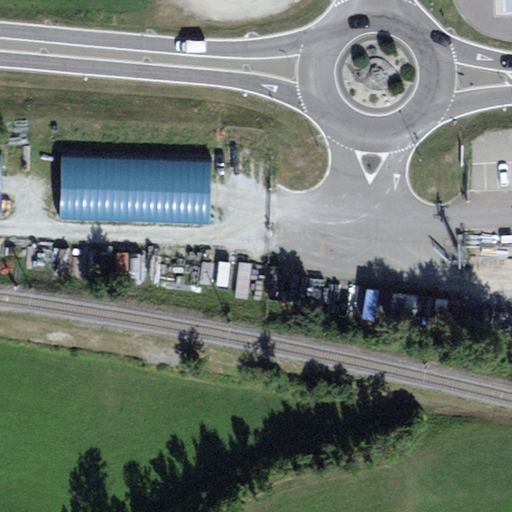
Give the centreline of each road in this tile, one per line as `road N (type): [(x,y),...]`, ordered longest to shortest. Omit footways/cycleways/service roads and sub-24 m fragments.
road 1 (primary): [(328,31),(230,49),(0,29)]
road 2 (primary): [(0,59),(250,82),(324,106)]
